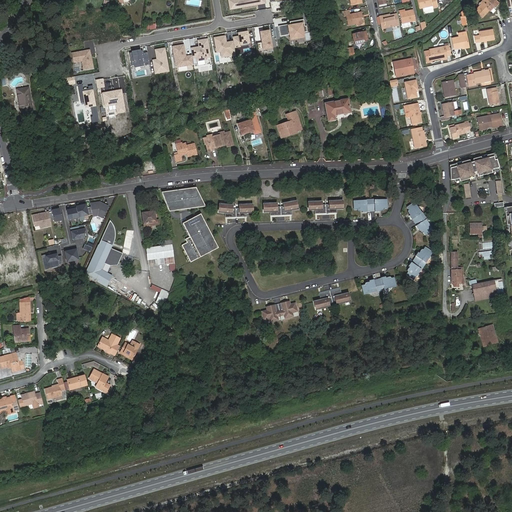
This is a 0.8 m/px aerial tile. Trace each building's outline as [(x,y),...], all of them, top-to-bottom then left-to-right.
[(228,0),(230,9),(242,7),(242,6),(251,4),(251,5),(258,4),(258,3),(265,2),(264,0),(228,0)] [(487,9),(492,4),(487,0),(482,0),(480,2),(481,3),(475,10),(482,16),(488,10),(487,9)] [(350,10),(343,11),(344,16),(346,16),(348,25),(364,22),(361,12),(351,15),(350,10)] [(399,13),(402,23),(415,20),(413,10),(399,13)] [(382,16),(376,17),(379,29),(385,28),(399,25),(397,14),(389,15),(383,17),(382,16)] [(288,24),(278,26),(280,36),(289,35),(290,39),(304,37),(303,32),(307,32),(306,26),(305,26),(303,19),(290,22),(290,23),(290,25),(288,26),(288,24)] [(483,40),(486,40),(494,39),(492,29),(478,32),(479,35),(474,36),(475,42),(483,40)] [(262,42),(255,43),(256,50),(271,48),(269,31),(260,32),(262,42)] [(238,36),(232,37),(233,41),(234,47),(240,46),(240,44),(249,43),(247,32),(238,33),(238,36)] [(363,32),(354,35),(354,38),(353,38),(354,41),(365,39),(365,40),(368,40),(367,33),(363,34),(363,32)] [(225,35),(213,37),(216,53),(221,52),(222,58),(235,55),(234,47),(233,41),(227,42),(225,35)] [(462,46),(468,45),(466,35),(452,38),(454,48),(462,46)] [(207,39),(198,41),(199,47),(199,49),(195,49),(195,48),(190,48),(191,55),(192,58),(196,57),(196,61),(206,59),(206,57),(210,57),(207,39)] [(176,67),(193,64),(192,58),(191,55),(185,56),(184,57),(183,54),(185,54),(183,45),(172,46),(176,67)] [(429,50),(431,60),(447,57),(446,55),(450,54),(448,46),(429,50)] [(168,71),(164,48),(155,49),(156,59),(157,63),(153,64),(154,73),(168,71)] [(82,69),(92,67),(90,57),(89,57),(88,53),(89,53),(89,49),(71,52),(73,61),(81,60),(82,69)] [(362,61),(364,68),(369,67),(370,69),(374,67),(371,57),(362,61)] [(410,64),(409,59),(393,62),(396,76),(409,74),(407,64),(410,64)] [(470,75),(472,85),(476,84),(475,83),(491,80),(489,70),(473,73),(474,74),(470,75)] [(102,79),(95,80),(96,87),(103,86),(102,79)] [(404,82),(407,99),(416,97),(415,90),(417,89),(415,80),(404,82)] [(442,82),(445,98),(455,96),(452,80),(442,82)] [(94,90),(93,86),(88,86),(89,88),(83,89),(82,84),(78,85),(81,101),(85,100),(86,107),(91,107),(93,117),(91,117),(92,123),(99,122),(96,105),(95,106),(93,90),(94,90)] [(17,89),(20,112),(32,110),(27,88),(17,89)] [(487,89),(490,105),(499,103),(497,91),(495,92),(494,88),(487,89)] [(115,93),(102,95),(104,106),(115,104),(116,113),(124,111),(120,91),(114,92),(115,93)] [(325,104),(328,121),(334,120),(333,115),(349,112),(347,100),(325,104)] [(452,102),(442,104),(444,117),(445,118),(449,117),(461,115),(460,110),(457,111),(455,102),(452,103),(452,102)] [(421,123),(418,107),(417,104),(403,106),(406,118),(410,117),(412,124),(421,123)] [(286,115),(289,122),(298,119),(295,113),(286,115)] [(484,128),(486,128),(492,127),(492,128),(502,126),(501,120),(491,122),(490,116),(477,118),(479,131),(484,130),(484,128)] [(277,126),(281,136),(287,134),(288,136),(297,133),(296,131),(301,129),(298,119),(289,122),(277,126)] [(238,124),(241,133),(244,132),(244,134),(254,131),(250,120),(238,124)] [(454,127),(449,128),(452,138),(457,137),(456,135),(456,133),(458,133),(458,134),(466,132),(466,130),(470,129),(468,124),(464,124),(464,123),(454,126),(454,127)] [(424,139),(425,139),(423,131),(422,131),(421,128),(412,129),(415,147),(425,146),(424,139)] [(209,143),(206,144),(208,152),(214,150),(214,148),(227,145),(227,147),(233,146),(230,132),(224,134),(224,132),(218,133),(219,136),(213,137),(213,135),(208,136),(208,138),(209,143)] [(29,136),(27,136),(25,136),(26,146),(34,145),(32,135),(29,136)] [(176,145),(178,154),(174,155),(176,162),(182,161),(181,156),(184,155),(184,154),(187,153),(188,157),(197,155),(194,145),(186,147),(185,144),(181,145),(181,144),(176,145)] [(498,168),(494,153),(487,155),(487,157),(481,159),(481,157),(476,158),(473,159),(473,162),(470,163),(469,160),(466,161),(461,162),(462,164),(456,165),(456,163),(449,165),(450,180),(454,180),(459,179),(459,181),(460,182),(469,179),(474,178),(473,173),(476,172),(477,177),(482,176),(492,173),(491,172),(491,170),(498,168)] [(204,206),(195,188),(162,193),(169,211),(204,206)] [(380,209),(379,198),(359,199),(357,198),(356,199),(352,199),(351,208),(353,208),(356,210),(361,210),(361,212),(364,212),(364,210),(372,210),(372,211),(377,211),(376,209),(380,209)] [(283,205),(279,205),(280,213),(288,213),(288,208),(290,208),(297,207),(295,199),(283,201),(283,205)] [(308,207),(314,207),(316,207),(317,211),(325,211),(324,203),(321,203),(321,199),(307,200),(308,207)] [(328,202),(324,203),(325,211),(333,210),(333,206),(335,206),(341,206),(341,199),(328,199),(328,202)] [(280,213),(279,205),(276,205),(276,201),(262,202),(263,209),(269,209),(271,209),(272,213),(280,213)] [(218,210),(224,210),(227,211),(227,215),(235,215),(235,207),(231,207),(231,203),(218,202),(218,210)] [(238,206),(235,207),(235,215),(243,214),(243,210),(245,210),(252,210),(251,202),(238,203),(238,206)] [(426,223),(416,208),(417,206),(414,205),(412,202),(405,206),(407,214),(405,215),(408,219),(409,218),(413,225),(412,225),(414,228),(415,227),(417,230),(421,233),(430,229),(427,225),(429,224),(426,223)] [(102,219),(107,207),(103,205),(99,205),(99,203),(89,205),(90,208),(91,215),(92,217),(96,216),(102,219)] [(91,215),(90,208),(85,208),(85,205),(75,207),(77,218),(91,215)] [(75,207),(74,207),(69,208),(69,210),(65,211),(67,220),(77,218),(75,207)] [(61,221),(58,209),(51,211),(51,212),(52,216),(53,222),(61,221)] [(155,221),(153,211),(141,213),(144,230),(159,227),(158,220),(155,221)] [(48,213),(41,215),(40,214),(32,215),(34,226),(39,225),(39,228),(50,226),(49,217),(48,213)] [(218,248),(200,214),(182,223),(189,237),(185,239),(186,242),(181,245),(190,262),(218,248)] [(84,275),(94,281),(100,269),(102,270),(104,264),(110,267),(116,267),(121,255),(110,250),(113,245),(114,243),(114,241),(114,237),(114,235),(114,234),(114,233),(114,232),(113,227),(112,226),(111,223),(110,222),(101,241),(84,275)] [(482,224),(469,225),(470,235),(482,235),(482,234),(482,229),(482,224)] [(84,238),(83,233),(84,231),(83,225),(77,227),(78,230),(70,232),(71,240),(73,241),(84,238)] [(5,246),(0,246),(0,262),(20,260),(22,277),(28,276),(24,246),(6,248),(5,246)] [(174,264),(171,246),(161,247),(143,248),(145,259),(158,258),(159,265),(174,264)] [(415,273),(424,259),(427,259),(426,256),(429,253),(420,247),(416,253),(414,252),(412,256),(413,257),(409,263),(407,261),(404,265),(405,266),(404,272),(403,274),(411,279),(413,276),(415,276),(415,273)] [(75,250),(63,253),(66,263),(77,260),(75,250)] [(478,252),(478,258),(483,258),(483,260),(491,259),(490,251),(478,252)] [(459,254),(450,254),(451,286),(453,286),(458,286),(464,286),(463,282),(461,282),(461,271),(459,271),(459,269),(459,254)] [(61,265),(60,257),(56,257),(55,255),(45,257),(44,255),(40,256),(43,271),(58,267),(57,265),(61,265)] [(100,269),(94,281),(106,287),(111,276),(101,271),(102,270),(100,269)] [(360,285),(360,288),(385,283),(384,277),(382,276),(379,277),(377,279),(371,280),(370,279),(365,280),(365,282),(362,285),(360,285)] [(385,283),(360,288),(361,294),(365,292),(366,294),(368,292),(385,288),(388,289),(388,287),(392,286),(391,278),(388,278),(384,277),(385,283)] [(495,295),(496,296),(501,294),(498,281),(494,282),(494,281),(475,285),(475,282),(468,283),(469,286),(470,286),(473,299),(495,295)] [(168,292),(161,290),(160,293),(156,303),(157,304),(163,306),(168,292)] [(337,290),(329,292),(331,302),(335,301),(336,304),(348,301),(347,294),(341,295),(338,296),(337,290)] [(329,292),(321,294),(322,300),(320,301),(314,302),(316,309),(328,306),(328,303),(331,302),(329,292)] [(286,302),(277,304),(279,315),(283,314),(284,318),(292,316),(291,312),(296,311),(294,303),(289,304),(287,305),(286,302)] [(17,322),(27,322),(26,303),(16,303),(17,314),(17,322)] [(163,306),(157,304),(154,311),(160,313),(163,306)] [(279,315),(277,304),(268,306),(268,309),(266,310),(261,311),(263,319),(268,317),(269,321),(277,319),(276,316),(279,315)] [(481,325),(484,342),(495,339),(491,322),(481,325)] [(24,335),(26,335),(26,329),(18,330),(18,326),(10,327),(11,342),(24,341),(24,335)] [(106,352),(112,355),(116,347),(113,344),(116,339),(108,334),(104,340),(99,338),(95,346),(101,350),(102,348),(107,351),(106,352)] [(121,343),(116,352),(129,359),(132,360),(136,351),(128,347),(121,343)] [(128,347),(136,351),(139,347),(131,343),(128,347)] [(9,366),(9,368),(10,372),(17,370),(13,354),(0,357),(0,368),(4,367),(9,366)] [(88,377),(96,382),(93,387),(103,392),(108,384),(102,381),(105,376),(93,369),(88,377)] [(68,389),(85,385),(82,374),(73,376),(74,378),(66,380),(68,389)] [(61,381),(60,379),(56,380),(55,381),(56,386),(43,390),(46,399),(59,395),(58,390),(63,389),(61,381)] [(36,405),(41,404),(38,394),(34,395),(33,392),(19,396),(21,406),(35,402),(36,405)] [(12,411),(17,410),(14,400),(9,401),(8,399),(0,400),(0,411),(11,408),(12,411)]
